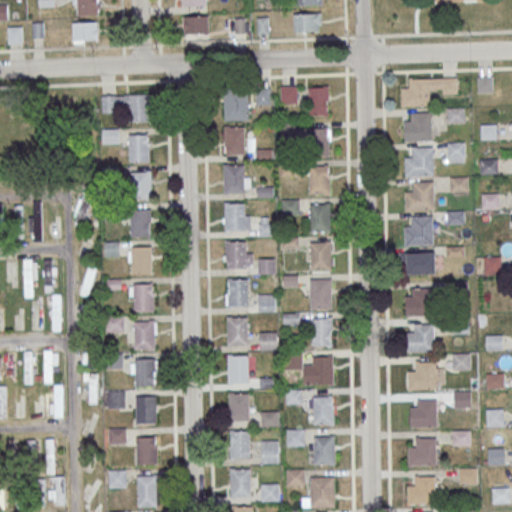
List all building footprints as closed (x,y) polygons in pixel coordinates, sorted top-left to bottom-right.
[(77,0),(77,15),(99,14),(99,0),(77,0)] [(8,3),(0,3),(0,19),(8,20),(8,3)] [(294,13),(294,31),(321,31),(321,13),(294,13)] [(208,33),(208,16),(184,16),(184,33),(208,33)] [(258,34),(269,34),(269,18),(258,18),(258,34)] [(73,41),(99,41),(99,22),(73,22),(73,41)] [(23,26),(8,26),(8,43),(23,43),(23,26)] [(478,76),(478,92),(493,91),(492,76),(478,76)] [(410,78),(410,87),(401,87),(402,106),(430,105),(430,92),(457,91),(457,77),(410,78)] [(297,104),(297,85),(281,85),(281,104),(297,104)] [(328,85),(329,113),(309,114),(309,86),(328,85)] [(271,104),(271,88),(256,88),(256,104),(271,104)] [(249,120),(249,91),(225,91),(225,120),(249,120)] [(101,94),(102,112),(127,112),(127,121),(150,121),(150,94),(101,94)] [(447,108),(448,123),(465,123),(464,107),(447,108)] [(431,112),(432,139),(404,140),(403,121),(412,121),(411,113),(431,112)] [(481,124),(481,139),(497,139),(497,124),(481,124)] [(245,126),(245,154),(226,154),(225,126),(245,126)] [(328,128),(329,156),(309,156),(309,128),(328,128)] [(118,129),(103,129),(103,142),(118,142),(118,129)] [(149,134),(149,162),(130,162),(129,134),(149,134)] [(448,141),(448,157),(466,156),(465,140),(448,141)] [(432,146),(433,174),(406,175),(405,156),(413,156),(413,147),(432,146)] [(480,159),(481,174),(498,174),(497,158),(480,159)] [(244,164),(244,192),(225,192),(224,164),(244,164)] [(328,165),(329,193),(309,194),(309,166),(328,165)] [(151,171),(152,199),(132,199),(132,171),(151,171)] [(450,176),(451,192),(469,191),(468,176),(450,176)] [(433,182),(434,209),(406,210),(405,191),(413,191),(413,182),(433,182)] [(257,187),(274,186),(274,198),(257,198),(257,187)] [(85,223),(95,191),(83,188),(73,220),(85,223)] [(482,193),(482,209),(500,208),(499,193),(482,193)] [(282,199),(299,199),(299,213),(283,213),(282,199)] [(33,201),(33,241),(43,241),(43,201),(33,201)] [(245,202),(246,230),(226,231),(226,203),(245,202)] [(330,204),(330,232),(311,232),(310,204),(330,204)] [(14,205),(14,239),(24,239),(24,205),(14,205)] [(149,208),(150,236),(130,237),(130,209),(149,208)] [(447,211),(447,224),(465,223),(464,210),(447,211)] [(432,216),(433,243),(405,244),(405,226),(413,225),(412,217),(432,216)] [(259,224),(276,223),(276,235),(260,235),(259,224)] [(282,237),(298,237),(298,248),(282,248),(282,237)] [(246,240),(246,268),(227,268),(226,240),(246,240)] [(103,253),(117,257),(120,245),(107,241),(103,253)] [(331,241),(332,269),(312,270),(311,242),(331,241)] [(151,245),(152,273),(132,274),(132,246),(151,245)] [(447,246),(447,256),(464,255),(464,245),(447,246)] [(407,253),(407,274),(436,273),(435,252),(407,253)] [(483,256),(484,272),(502,271),(501,256),(483,256)] [(44,291),(54,291),(54,258),(44,258),(44,291)] [(258,258),(275,258),(275,273),(259,273),(258,258)] [(24,296),(37,296),(37,259),(24,259),(24,296)] [(98,266),(89,263),(80,293),(89,296),(98,266)] [(282,275),(298,274),(298,285),(282,286),(282,275)] [(248,277),(248,305),(229,306),(228,278),(248,277)] [(330,279),(331,307),(311,307),(311,279),(330,279)] [(450,281),(450,297),(468,296),(467,281),(450,281)] [(153,283),(154,311),(134,311),(134,283),(153,283)] [(433,287),(434,314),(406,315),(405,297),(414,296),(413,288),(433,287)] [(62,330),(62,294),(52,294),(52,330),(62,330)] [(258,294),(275,294),(275,311),(259,312),(258,294)] [(16,300),(16,330),(25,330),(25,300),(16,300)] [(43,329),(43,303),(33,303),(33,329),(43,329)] [(283,312),(299,312),(300,323),(283,323),(283,312)] [(124,331),(124,316),(107,316),(107,331),(124,331)] [(247,317),(248,345),(228,345),(227,317),(247,317)] [(332,317),(332,345),(313,345),(312,317),(332,317)] [(451,318),(452,333),(469,333),(469,317),(451,318)] [(154,320),(154,348),(135,349),(134,321),(154,320)] [(435,323),(436,350),(408,351),(407,332),(415,332),(415,324),(435,323)] [(260,332),(277,331),(277,349),(261,349),(260,332)] [(84,334),(84,366),(97,366),(97,334),(84,334)] [(485,334),(485,350),(503,349),(502,334),(485,334)] [(44,350),(44,382),(57,382),(57,350),(44,350)] [(24,351),(24,383),(35,383),(35,351),(24,351)] [(285,354),(301,353),(302,369),(286,369),(285,354)] [(452,354),(453,370),(470,369),(470,353),(452,354)] [(248,355),(248,383),(229,383),(228,355),(248,355)] [(332,356),(333,384),(304,384),(303,365),(313,364),(313,356),(332,356)] [(155,358),(155,386),(136,387),(135,359),(155,358)] [(436,361),(437,388),(409,389),(408,371),(416,370),(416,362),(436,361)] [(87,402),(98,402),(98,372),(87,372),(87,402)] [(486,373),(486,388),(504,388),(503,372),(486,373)] [(260,377),(276,377),(277,387),(261,387),(260,377)] [(64,384),(52,384),(52,417),(64,417),(64,384)] [(30,417),(43,417),(43,385),(30,385),(30,417)] [(24,417),(24,386),(14,386),(14,417),(24,417)] [(286,389),(301,388),(302,403),(286,404),(286,389)] [(107,391),(126,390),(126,407),(107,408),(107,391)] [(453,391),(454,407),(471,406),(471,390),(453,391)] [(248,393),(249,421),(229,421),(229,393),(248,393)] [(155,395),(156,423),(136,424),(136,396),(155,395)] [(333,396),(334,424),(314,424),(314,396),(333,396)] [(437,398),(438,425),(410,426),(410,408),(418,407),(417,399),(437,398)] [(262,410),(278,410),(278,425),(262,426),(262,410)] [(486,410),(486,426),(504,426),(503,410),(486,410)] [(108,428),(125,428),(125,443),(109,443),(108,428)] [(288,429),(304,429),(304,444),(288,444),(288,429)] [(452,430),(453,445),(471,445),(470,429),(452,430)] [(249,430),(250,458),(230,459),(229,431),(249,430)] [(334,435),(334,463),(315,464),(314,436),(334,435)] [(156,436),(157,464),(137,465),(136,437),(156,436)] [(436,437),(437,464),(409,465),(409,446),(417,446),(416,438),(436,437)] [(55,438),(47,438),(47,473),(55,473),(55,438)] [(30,467),(42,466),(40,439),(28,440),(30,467)] [(262,440),(278,440),(279,462),(263,463),(262,440)] [(486,448),(487,464),(505,463),(504,448),(486,448)] [(459,467),(460,483),(477,482),(477,467),(459,467)] [(251,468),(251,496),(232,496),(231,468),(251,468)] [(287,469),(303,468),(304,484),(288,484),(287,469)] [(108,470),(126,469),(127,486),(108,487),(108,470)] [(45,503),(45,475),(31,475),(31,503),(45,503)] [(157,475),(157,503),(138,504),(137,476),(157,475)] [(56,504),(65,504),(65,476),(56,476),(56,504)] [(334,476),(334,506),(311,507),(310,477),(334,476)] [(435,476),(436,503),(408,504),(407,485),(415,485),(415,477),(435,476)] [(102,480),(86,478),(84,493),(91,494),(89,511),(98,511),(102,480)] [(9,483),(0,483),(0,506),(9,507),(9,483)] [(262,483),(279,483),(279,500),(262,501),(262,483)] [(492,487),(493,503),(510,502),(509,486),(492,487)]
